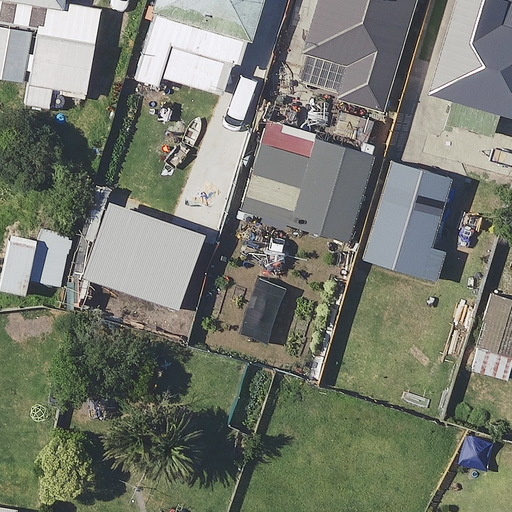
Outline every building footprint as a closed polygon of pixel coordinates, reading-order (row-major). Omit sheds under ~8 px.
[(0,0),(0,76),(12,79),(9,99),(70,108),(86,3),(63,0),(0,0)] [(136,0),(119,65),(219,92),(243,0),(136,0)] [(397,0),(302,0),(291,42),(335,54),(325,93),(368,105),(397,0)] [(511,0),(431,0),(406,83),(434,92),(420,139),(469,154),(483,107),(509,115),(511,103),(511,0)] [(358,148),(252,118),(227,205),(334,235),(358,148)] [(434,170),(372,153),(346,252),(408,269),(434,170)] [(59,230),(26,224),(24,232),(0,227),(0,286),(11,288),(13,275),(49,282),(59,230)] [(503,343),(463,332),(454,364),(494,375),(503,343)]
